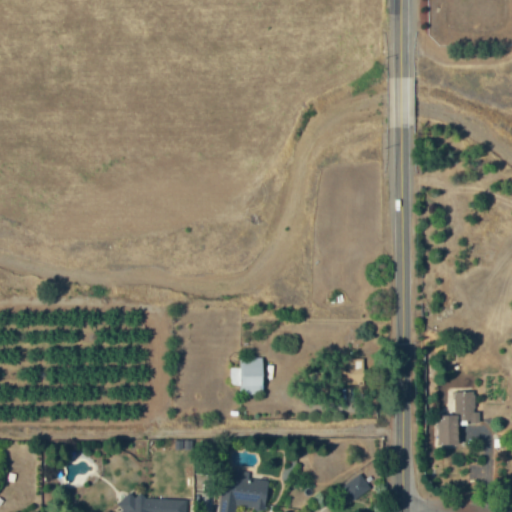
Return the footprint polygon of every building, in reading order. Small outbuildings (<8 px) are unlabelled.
[(241,394),(264,394),(262,357),(239,358),(240,367),(229,368),(230,385),(240,385),(241,394)] [(363,359),(344,358),(344,384),(363,385),(363,359)] [(438,445),(459,445),(459,422),(479,422),(480,412),(475,412),(475,391),(454,391),(453,415),(438,415),(438,445)] [(219,511),(235,511),(236,507),(266,509),(267,480),(248,479),(248,472),(221,471),(219,511)] [(350,502),(370,489),(360,474),(340,486),(350,502)] [(185,511),(186,499),(147,498),(142,494),(126,493),(119,501),(118,511),(117,511),(185,511)]
